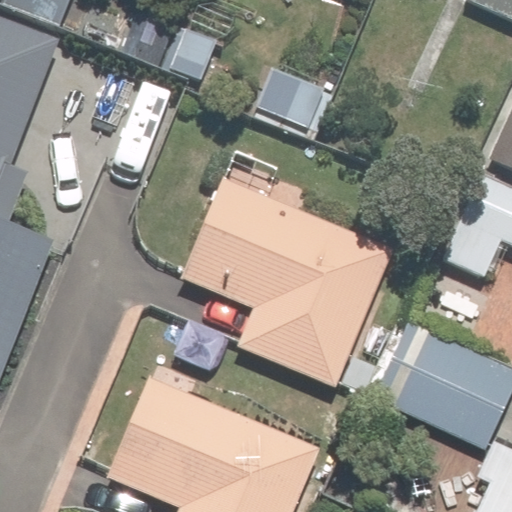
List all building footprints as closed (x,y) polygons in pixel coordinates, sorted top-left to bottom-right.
[(62,31),(75,0),(4,0),(3,5),(62,31)] [(111,0),(82,0),(64,41),(120,66),(143,14),(111,0)] [(511,0),(468,0),(466,5),(511,25),(511,0)] [(31,181),(13,176),(61,49),(0,24),(0,395),(57,250),(11,233),(31,181)] [(219,47),(186,35),(171,75),(203,87),(219,47)] [(332,98),(274,75),(258,113),(316,137),(332,98)] [(511,116),(490,165),(511,175),(511,116)] [(511,252),(511,190),(483,178),(442,265),(484,284),(502,248),(511,252)] [(396,255),(224,185),(183,286),(255,315),(240,352),(338,395),(396,255)] [(511,375),(410,327),(376,402),(489,452),(511,404),(511,375)] [(298,511),(323,454),(151,384),(110,483),(177,511),(298,511)] [(511,511),(511,453),(497,446),(479,482),(492,489),(481,511),(511,511)]
